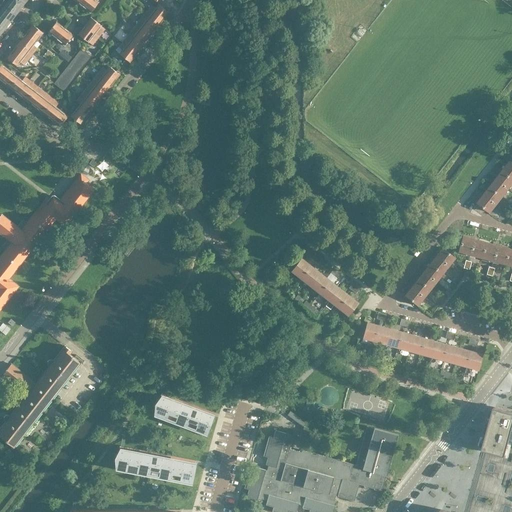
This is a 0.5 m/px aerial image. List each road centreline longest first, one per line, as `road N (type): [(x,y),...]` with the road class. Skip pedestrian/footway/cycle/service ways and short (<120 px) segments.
road 1 (residential): [(511,341),(383,305),(455,211),(511,227)]
road 2 (residential): [(78,152),(189,0)]
road 3 (tertiary): [(390,511),(491,384)]
